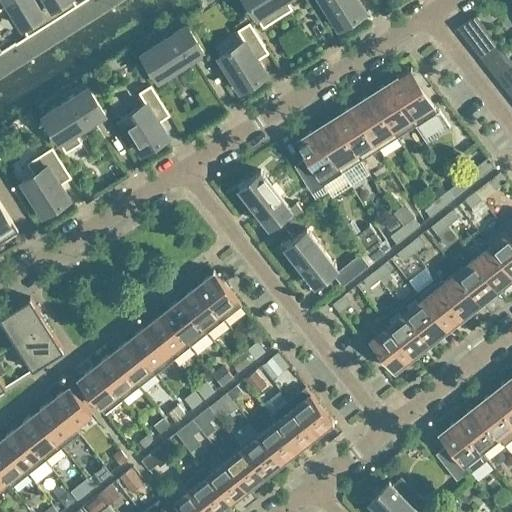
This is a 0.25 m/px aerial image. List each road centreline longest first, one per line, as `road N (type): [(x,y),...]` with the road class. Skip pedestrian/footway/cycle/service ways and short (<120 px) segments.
road 1 (residential): [(384,430),(187,171)]
road 2 (residential): [(187,171),(417,19)]
road 3 (residential): [(0,290),(187,171)]
road 4 (residential): [(384,430),(511,330)]
road 5 (residential): [(511,133),(417,19)]
